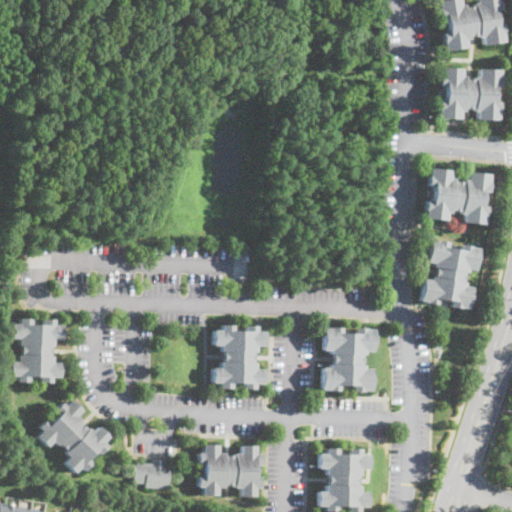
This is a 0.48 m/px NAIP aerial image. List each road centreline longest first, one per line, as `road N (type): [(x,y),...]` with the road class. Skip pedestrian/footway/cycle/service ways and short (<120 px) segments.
road 1 (residential): [(402,310),(95,302),(95,359),(106,394),(142,409),(411,416)]
road 2 (residential): [(395,0),(406,38),(400,275),(411,416),(403,511)]
road 3 (residential): [(293,307),(285,511)]
road 4 (tertiary): [(452,511),(511,324)]
